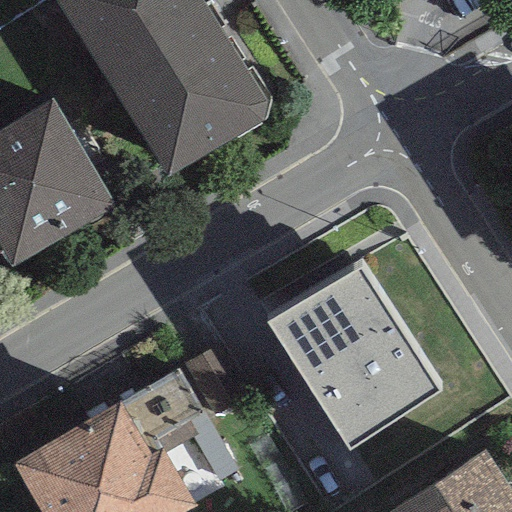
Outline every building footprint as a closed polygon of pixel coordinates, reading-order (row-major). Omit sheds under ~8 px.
[(270,114),(198,0),(48,0),(165,182),(270,114)] [(115,215),(55,111),(0,141),(0,259),(9,275),(115,215)] [(360,234),(269,292),(350,419),(441,361),(360,234)] [(151,429),(120,376),(13,439),(56,511),(139,511),(195,479),(161,423),(151,429)] [(511,511),(511,465),(484,422),(379,490),(392,511),(511,511)]
